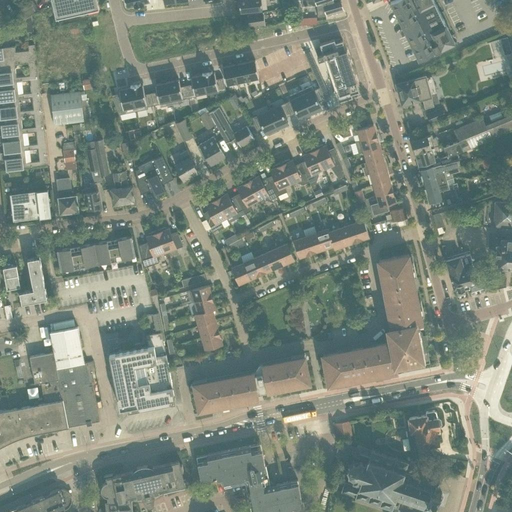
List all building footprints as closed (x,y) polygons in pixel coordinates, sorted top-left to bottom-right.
[(32,0),(31,0),(29,1),(19,3),(23,19),(25,18),(31,14),(38,11),(32,0)] [(50,0),(56,20),(99,10),(96,0),(50,0)] [(239,0),(239,2),(240,8),(240,11),(267,8),(265,0),(239,0)] [(331,0),(316,5),(318,16),(327,15),(334,13),(344,10),(340,0),(331,0)] [(393,0),(390,2),(391,3),(397,15),(398,17),(403,29),(404,29),(404,30),(406,33),(406,34),(406,35),(407,35),(411,45),(412,47),(412,46),(418,58),(418,59),(419,60),(421,59),(433,53),(433,54),(455,43),(433,0),(393,0)] [(265,24),(263,11),(248,13),(249,26),(265,24)] [(86,22),(78,23),(78,26),(79,32),(87,31),(86,22)] [(502,39),(502,41),(506,54),(511,52),(511,48),(509,37),(502,39)] [(321,48),(316,49),(320,59),(327,57),(338,90),(336,91),(335,91),(339,101),(340,101),(353,97),(352,94),(359,91),(356,81),(357,81),(346,50),(342,40),(335,42),(334,39),(321,43),(320,44),(320,46),(321,48)] [(16,46),(0,48),(0,62),(0,66),(14,64),(28,62),(37,62),(35,44),(27,45),(27,46),(28,45),(29,50),(15,52),(15,47),(16,47),(16,46)] [(246,61),(244,62),(248,79),(259,77),(257,69),(255,59),(249,61),(248,61),(249,61),(246,61)] [(14,64),(0,66),(1,73),(0,72),(0,83),(2,83),(16,81),(30,80),(39,79),(37,62),(28,62),(29,75),(16,77),(14,64)] [(234,64),(233,64),(237,82),(248,79),(244,62),(242,62),(239,63),(238,63),(237,63),(235,64),(234,64)] [(228,65),(222,66),(226,84),(237,82),(233,64),(231,65),(231,64),(231,65),(229,65),(228,65)] [(208,72),(202,73),(206,92),(206,94),(219,91),(218,91),(225,90),(222,77),(216,79),(214,72),(212,72),(212,71),(211,71),(208,72)] [(193,84),(186,85),(189,97),(196,96),(196,94),(206,92),(202,73),(202,74),(191,77),(193,84)] [(396,83),(401,104),(420,99),(420,98),(421,97),(424,108),(433,106),(425,75),(416,78),(416,79),(415,79),(414,78),(396,83)] [(2,83),(3,90),(0,90),(0,100),(4,100),(18,98),(32,97),(41,96),(39,79),(30,80),(31,92),(18,94),(16,81),(2,83)] [(174,80),(167,82),(172,104),(183,101),(183,99),(189,97),(186,85),(180,86),(179,79),(177,80),(177,79),(176,79),(176,80),(174,80)] [(157,91),(151,93),(153,105),(160,104),(160,106),(172,104),(167,82),(155,84),(157,91)] [(140,84),(130,86),(130,87),(135,111),(148,108),(147,106),(153,105),(151,93),(145,94),(142,84),(140,84)] [(311,85),(300,90),(310,112),(321,107),(320,105),(319,103),(319,102),(325,99),(323,95),(322,92),(320,88),(319,87),(313,90),(311,85)] [(120,93),(112,95),(119,114),(135,111),(130,87),(119,89),(120,93)] [(291,100),(286,102),(291,114),(297,112),(299,117),(301,116),(302,116),(304,115),(310,112),(300,90),(289,95),(291,100)] [(55,125),(84,121),(81,91),(51,94),(55,125)] [(241,95),(237,97),(242,105),(246,103),(243,98),(241,95)] [(4,100),(5,107),(0,107),(0,109),(1,118),(6,117),(20,115),(34,114),(43,113),(41,96),(32,97),(33,109),(20,111),(18,98),(4,100)] [(286,102),(269,110),(277,127),(279,126),(279,127),(279,126),(281,125),(282,125),(283,125),(283,124),(285,123),(285,124),(286,123),(285,123),(288,122),(285,117),(291,114),(286,102)] [(211,105),(206,107),(209,112),(218,107),(216,103),(211,106),(211,105)] [(205,111),(199,114),(208,128),(216,124),(209,112),(206,107),(203,108),(205,111)] [(218,107),(209,112),(216,124),(216,125),(226,142),(235,137),(241,146),(254,138),(247,126),(238,131),(236,132),(233,133),(218,107)] [(442,109),(426,116),(430,123),(427,125),(446,117),(442,109)] [(269,110),(250,118),(257,130),(263,127),(264,127),(263,127),(264,128),(264,127),(265,129),(264,130),(265,130),(266,132),(272,130),(272,131),(276,129),(277,129),(276,128),(277,127),(269,110)] [(489,121),(500,117),(498,111),(487,115),(489,121)] [(6,117),(7,124),(2,125),(3,135),(8,134),(22,132),(36,131),(45,130),(43,113),(34,114),(35,126),(22,128),(20,115),(6,117)] [(463,151),(491,139),(491,138),(511,128),(511,114),(486,125),(483,118),(455,130),(459,138),(444,145),(446,149),(448,156),(450,155),(462,150),(463,151)] [(185,118),(174,123),(182,140),(183,140),(193,135),(185,118)] [(83,123),(72,125),(72,132),(84,130),(83,123)] [(373,124),(357,128),(354,130),(355,135),(359,134),(361,140),(376,135),(373,124)] [(8,134),(9,141),(4,142),(5,152),(10,152),(10,151),(24,149),(38,148),(47,147),(45,130),(36,131),(38,143),(24,145),(22,132),(8,134)] [(361,140),(355,141),(358,153),(364,151),(380,146),(376,135),(361,140)] [(428,135),(421,137),(411,140),(415,152),(432,147),(439,145),(437,136),(429,139),(428,135)] [(217,160),(224,156),(213,136),(197,145),(205,160),(208,158),(211,164),(212,163),(213,165),(218,162),(217,160)] [(103,139),(94,141),(99,168),(100,174),(109,172),(103,139)] [(92,187),(82,189),(83,194),(85,193),(87,204),(86,204),(86,206),(87,206),(88,209),(101,206),(98,190),(97,182),(102,181),(100,174),(99,168),(94,141),(86,142),(88,149),(86,149),(90,171),(91,170),(93,182),(91,183),(92,187)] [(132,158),(128,141),(121,143),(125,160),(132,158)] [(322,144),(313,148),(323,168),(329,165),(338,178),(345,175),(342,166),(335,150),(329,153),(325,145),(326,145),(326,144),(323,146),(322,144)] [(347,157),(343,146),(338,148),(343,159),(347,157)] [(364,151),(367,162),(383,157),(380,146),(364,151)] [(432,147),(415,152),(415,153),(415,155),(415,157),(417,158),(418,165),(428,162),(431,161),(435,160),(435,158),(434,154),(436,153),(434,146),(432,147)] [(10,151),(10,152),(11,158),(6,159),(7,169),(49,164),(47,147),(38,148),(40,161),(26,162),(24,149),(10,151)] [(323,168),(313,148),(305,151),(306,153),(303,155),(304,155),(307,163),(302,165),(309,182),(308,182),(309,184),(315,181),(317,175),(316,171),(323,168)] [(198,171),(193,163),(190,158),(191,158),(186,149),(180,153),(184,160),(175,165),(184,179),(198,171)] [(139,168),(135,170),(138,183),(140,194),(149,190),(142,175),(145,174),(147,178),(155,194),(165,189),(161,181),(164,180),(165,182),(173,179),(173,178),(162,155),(153,159),(153,158),(137,166),(139,168)] [(439,161),(440,164),(419,170),(422,178),(456,168),(461,166),(459,158),(452,160),(450,155),(448,156),(440,159),(440,161),(439,161)] [(349,161),(347,157),(343,159),(345,163),(347,169),(351,167),(349,161)] [(364,163),(365,166),(362,167),(365,175),(370,173),(386,168),(383,157),(367,162),(364,163)] [(484,168),(492,166),(489,158),(482,160),(484,168)] [(309,182),(302,165),(296,168),(293,160),(293,159),(290,160),(289,159),(280,162),(290,183),(296,180),(297,182),(303,184),(308,182),(309,182)] [(290,183),(280,162),(272,166),(273,168),(270,169),(270,170),(271,170),(274,177),(269,180),(276,196),(287,192),(284,185),(290,183)] [(389,179),(386,168),(370,173),(374,184),(389,179)] [(456,168),(422,178),(424,187),(435,184),(435,183),(439,182),(438,181),(446,179),(447,179),(452,177),(451,173),(457,172),(456,168)] [(135,201),(133,191),(132,185),(128,186),(126,170),(119,171),(124,203),(135,201)] [(124,203),(119,171),(113,172),(116,188),(111,188),(113,204),(124,203)] [(494,178),(492,171),(485,173),(487,180),(494,178)] [(255,175),(247,179),(258,199),(264,196),(266,199),(272,202),(278,199),(276,196),(269,180),(263,183),(259,176),(259,175),(256,176),(255,175)] [(435,184),(424,187),(429,203),(457,194),(455,187),(458,187),(456,182),(455,182),(454,177),(452,177),(447,179),(446,179),(438,181),(439,182),(435,183),(435,184)] [(76,195),(71,196),(68,196),(67,190),(70,189),(69,178),(56,180),(58,197),(60,213),(78,211),(76,195)] [(242,195),(237,198),(243,209),(245,214),(251,211),(248,205),(258,199),(247,179),(239,184),(240,185),(237,187),(237,188),(238,187),(242,195)] [(389,179),(374,184),(377,195),(392,190),(389,179)] [(50,214),(49,205),(47,189),(11,194),(14,219),(50,214)] [(320,189),(313,192),(316,197),(323,194),(320,189)] [(358,202),(363,200),(365,199),(361,189),(354,191),(358,202)] [(377,195),(379,203),(373,205),(376,214),(389,210),(387,210),(386,205),(396,202),(392,190),(377,195)] [(223,192),(215,197),(226,217),(232,213),(235,219),(245,214),(243,209),(237,198),(231,201),(227,193),(228,193),(227,193),(224,194),(223,192)] [(226,217),(215,197),(207,201),(208,203),(205,205),(206,205),(210,212),(204,216),(213,231),(223,226),(220,220),(226,217)] [(511,201),(509,201),(493,201),(492,226),(501,227),(501,238),(500,238),(500,245),(497,245),(496,266),(511,266),(511,235),(511,228),(511,227),(511,201)] [(391,210),(394,221),(406,218),(403,207),(391,210)] [(442,219),(440,212),(432,215),(436,228),(444,226),(442,219)] [(363,219),(352,223),(357,240),(369,236),(363,219)] [(352,223),(340,227),(346,244),(357,240),(352,223)] [(166,226),(157,230),(165,251),(175,247),(176,248),(183,246),(178,234),(172,236),(169,228),(170,228),(169,227),(166,228),(166,226)] [(346,244),(340,227),(329,231),(334,245),(333,245),(334,248),(346,244)] [(334,245),(329,231),(328,228),(316,232),(322,249),(333,245),(334,245)] [(165,251),(157,230),(148,233),(149,235),(146,236),(146,237),(147,236),(150,244),(140,248),(144,268),(153,264),(159,262),(158,260),(160,255),(159,253),(165,251)] [(316,232),(305,236),(310,253),(322,249),(316,232)] [(85,266),(111,261),(111,260),(122,258),(122,259),(135,257),(131,236),(115,239),(116,246),(112,247),(110,240),(78,246),(79,253),(75,254),(74,247),(57,250),(61,271),(74,268),(74,267),(85,265),(85,266)] [(305,236),(293,240),(299,257),(310,253),(305,236)] [(287,243),(276,248),(283,264),(294,259),(287,243)] [(276,248),(265,253),(272,268),(283,264),(276,248)] [(272,268),(265,253),(254,257),(261,273),(272,268)] [(470,253),(455,257),(446,260),(455,291),(486,282),(483,272),(480,261),(473,263),(470,253)] [(379,260),(382,275),(385,275),(388,288),(384,289),(387,300),(390,299),(392,312),(389,313),(392,328),(388,328),(391,341),(376,344),(377,347),(363,349),(363,346),(352,349),(352,352),(338,354),(338,351),(323,354),(329,384),(359,378),(358,377),(359,377),(362,377),(364,376),(367,375),(367,376),(398,370),(396,364),(403,363),(404,365),(402,365),(402,366),(426,361),(419,327),(418,327),(418,328),(416,329),(415,324),(422,323),(416,293),(415,293),(415,292),(415,290),(414,287),(413,285),(413,284),(414,284),(408,254),(379,260)] [(33,284),(34,289),(19,291),(22,303),(47,298),(39,256),(28,258),(32,284),(33,284)] [(254,257),(243,262),(250,278),(261,273),(254,257)] [(243,262),(241,263),(231,267),(238,283),(250,278),(243,262)] [(16,265),(3,267),(7,289),(20,286),(16,265)] [(204,273),(192,277),(181,280),(183,287),(206,280),(204,273)] [(192,289),(195,301),(212,296),(208,284),(208,285),(192,289)] [(215,308),(212,296),(195,301),(198,312),(212,308),(212,309),(215,308)] [(466,309),(488,303),(487,297),(464,303),(466,309)] [(10,304),(4,305),(7,319),(12,318),(10,304)] [(212,308),(198,312),(195,313),(199,325),(216,321),(212,309),(212,308)] [(219,332),(216,321),(199,325),(202,337),(219,332)] [(57,367),(85,362),(78,326),(50,331),(54,351),(57,367)] [(128,410),(159,404),(175,401),(162,332),(155,333),(146,335),(148,346),(109,354),(120,408),(127,407),(128,410)] [(219,332),(202,337),(205,349),(206,348),(222,344),(219,332)] [(57,367),(54,351),(30,356),(35,383),(41,382),(59,379),(57,367)] [(254,371),(194,383),(199,409),(259,397),(258,392),(310,382),(305,355),(263,364),(264,371),(254,373),(254,371)] [(88,361),(85,362),(57,367),(59,379),(61,387),(63,399),(68,426),(100,420),(90,371),(88,361)] [(61,387),(59,379),(41,382),(45,403),(63,399),(61,387)] [(38,386),(28,387),(29,397),(39,396),(38,386)] [(63,399),(45,403),(23,407),(29,434),(37,432),(68,426),(63,399)] [(29,434),(23,407),(8,409),(2,411),(0,410),(0,446),(2,445),(11,440),(25,435),(29,434)] [(409,417),(410,427),(410,428),(407,428),(411,450),(430,447),(429,444),(439,443),(436,428),(439,427),(439,426),(440,426),(441,424),(440,420),(438,418),(437,418),(436,411),(434,410),(426,411),(426,414),(409,417)] [(335,423),(337,437),(337,438),(351,435),(349,420),(335,423)] [(351,445),(349,444),(339,442),(336,456),(346,458),(348,452),(349,452),(351,445)] [(217,476),(218,480),(223,479),(224,486),(245,482),(251,511),(293,511),(292,507),(303,505),(298,480),(276,484),(275,482),(271,479),(269,480),(266,465),(265,465),(261,443),(198,456),(196,456),(196,457),(201,479),(217,476)] [(416,465),(414,464),(408,462),(409,459),(407,459),(407,460),(396,457),(397,455),(396,455),(395,456),(393,456),(394,454),(387,452),(387,454),(385,453),(385,451),(384,451),(383,452),(373,449),(373,447),(372,447),(371,448),(358,444),(357,444),(356,446),(354,454),(355,455),(355,454),(361,457),(359,462),(354,462),(354,460),(352,460),(353,462),(350,464),(348,463),(347,464),(349,465),(348,469),(346,469),(346,470),(348,470),(349,474),(347,475),(348,476),(350,475),(354,478),(352,483),(346,481),(345,481),(341,491),(342,492),(342,491),(355,496),(355,497),(356,498),(357,496),(367,500),(367,501),(368,502),(369,500),(371,501),(370,503),(377,505),(377,503),(379,504),(379,505),(380,506),(381,504),(391,508),(391,509),(392,510),(393,506),(398,508),(400,500),(430,511),(433,502),(436,503),(437,504),(438,503),(438,501),(440,493),(442,493),(442,492),(440,492),(437,491),(440,481),(413,473),(416,465)] [(182,464),(180,464),(179,460),(152,466),(153,469),(133,473),(133,471),(113,476),(114,479),(107,481),(104,482),(102,484),(101,487),(101,490),(103,493),(105,495),(108,496),(109,501),(107,501),(107,502),(110,501),(131,500),(131,497),(141,494),(147,503),(148,505),(151,505),(153,504),(154,502),(155,491),(178,486),(177,482),(183,480),(181,470),(183,470),(182,464)] [(64,511),(64,510),(67,508),(70,505),(72,502),(72,498),(71,495),(69,492),(65,489),(62,489),(58,489),(58,488),(4,511),(64,511)] [(132,511),(131,500),(110,501),(111,507),(107,507),(107,511),(132,511)]
